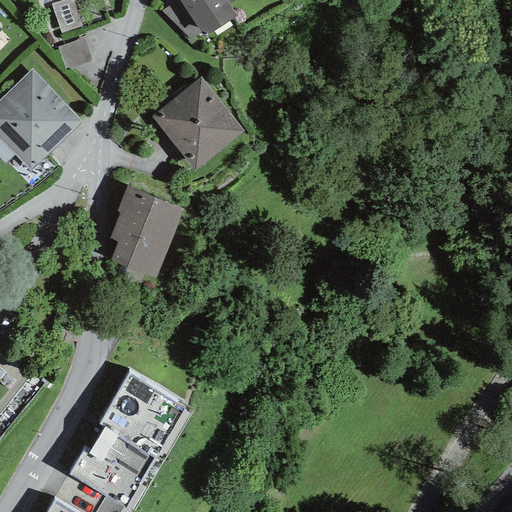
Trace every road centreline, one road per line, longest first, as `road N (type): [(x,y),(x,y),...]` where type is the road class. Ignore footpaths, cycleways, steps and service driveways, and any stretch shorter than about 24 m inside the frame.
road 1 (residential): [(108,145),(88,344),(70,411),(8,511)]
road 2 (residential): [(148,0),(108,145)]
road 3 (residential): [(108,145),(0,233)]
